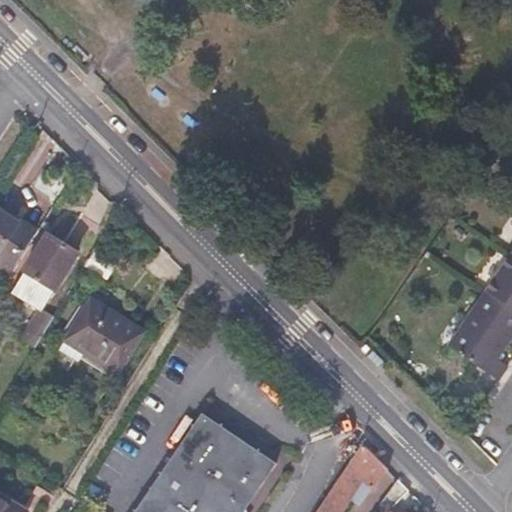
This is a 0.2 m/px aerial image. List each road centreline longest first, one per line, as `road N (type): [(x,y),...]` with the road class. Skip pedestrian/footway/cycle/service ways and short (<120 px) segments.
road 1 (secondary): [(26,80),(353,406)]
road 2 (secondary): [(365,390),(40,65)]
road 3 (secondary): [(478,503),(365,390)]
road 4 (secondary): [(353,406),(459,511)]
road 5 (residential): [(353,406),(293,511)]
